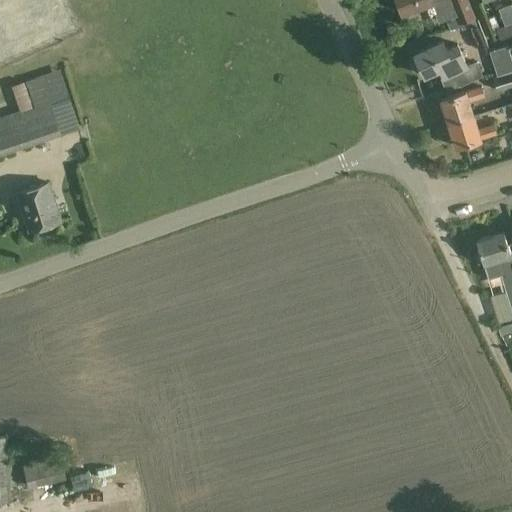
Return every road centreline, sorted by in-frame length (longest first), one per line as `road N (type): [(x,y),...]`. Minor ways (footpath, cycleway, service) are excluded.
road 1 (unclassified): [(398,145),(0,285)]
road 2 (unclassified): [(398,145),(329,0)]
road 3 (unclassified): [(426,205),(481,317)]
